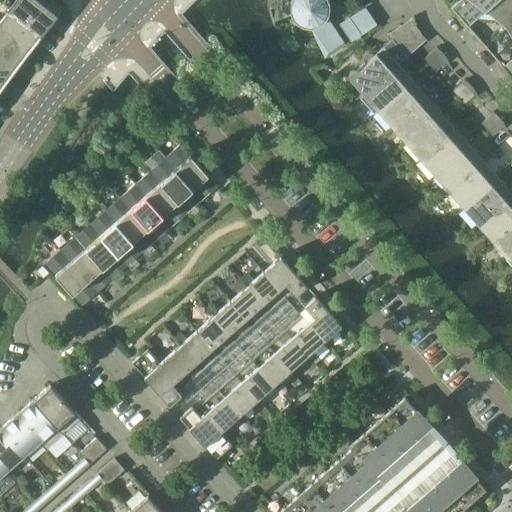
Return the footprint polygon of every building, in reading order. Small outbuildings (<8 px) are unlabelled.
[(15,0),(9,8),(40,34),(50,21),(61,8),(51,0),(15,0)] [(329,10),(329,4),(327,0),(291,0),(290,3),(290,9),(290,13),(292,17),(293,20),(295,22),(299,25),(304,27),(310,28),(312,28),(329,53),(345,43),(327,17),(328,15),(328,13),(329,10)] [(494,19),(505,28),(511,22),(511,8),(504,0),(458,0),(451,7),(467,26),(477,18),(494,19)] [(9,8),(0,18),(0,32),(26,51),(34,41),(40,34),(9,8)] [(364,93),(365,93),(398,64),(398,63),(425,40),(426,40),(427,40),(421,33),(417,27),(415,21),(414,16),(413,16),(413,17),(387,33),(392,39),(388,43),(384,47),(383,47),(373,55),(372,55),(371,54),(370,54),(368,54),(367,54),(366,55),(365,56),(365,57),(364,58),(364,60),(365,61),(365,62),(357,69),(350,76),(364,93)] [(360,33),(349,17),(339,23),(350,39),(360,33)] [(511,22),(505,28),(511,38),(511,57),(502,66),(511,77),(511,22)] [(0,32),(0,62),(12,71),(19,61),(26,51),(0,32)] [(425,58),(430,64),(442,53),(440,51),(437,48),(425,58)] [(445,56),(442,53),(430,64),(435,70),(447,60),(445,56)] [(0,62),(0,86),(5,80),(12,71),(0,62)] [(379,109),(412,80),(398,64),(365,93),(364,93),(360,97),(375,114),(379,110),(379,109)] [(379,110),(393,126),(427,96),(412,80),(379,109),(379,110)] [(453,90),(459,97),(471,86),(470,85),(465,80),(453,90)] [(474,89),(471,86),(459,97),(464,102),(476,92),(474,89)] [(393,126),(407,142),(441,112),(427,96),(393,126)] [(455,128),(441,112),(407,142),(421,158),(455,128)] [(482,123),(488,129),(500,118),(497,116),(494,113),(482,123)] [(501,120),(500,118),(488,129),(492,135),(504,125),(501,120)] [(470,145),(455,128),(421,158),(424,161),(435,174),(451,161),(470,145)] [(181,144),(165,157),(203,199),(218,186),(181,144)] [(435,174),(450,190),(484,161),(470,145),(451,161),(435,174)] [(150,170),(187,212),(203,199),(165,157),(160,151),(145,164),(150,170)] [(464,207),(498,177),(484,161),(450,190),(464,207)] [(172,225),(187,212),(150,170),(135,184),(172,225)] [(464,207),(478,222),(511,193),(498,177),(464,207)] [(120,196),(157,239),(172,225),(135,184),(120,196)] [(511,192),(511,193),(478,222),(492,238),(511,220),(511,192)] [(120,196),(105,210),(142,252),(157,239),(120,196)] [(90,223),(127,265),(142,252),(105,210),(90,223)] [(511,220),(492,238),(507,255),(511,250),(511,220)] [(112,278),(127,265),(90,223),(75,236),(112,278)] [(60,249),(97,292),(112,278),(75,236),(60,249)] [(82,305),(97,292),(60,249),(45,263),(82,305)] [(306,285),(280,256),(263,271),(286,296),(285,297),(288,301),(306,285)] [(36,270),(41,275),(43,278),(49,272),(42,264),(36,270)] [(286,296),(263,271),(247,286),(269,311),(285,297),(286,296)] [(186,400),(192,406),(194,409),(301,315),(298,311),(316,295),(311,291),(306,285),(288,301),(285,297),(178,391),(181,394),(186,400)] [(269,311),(247,286),(230,300),(252,326),(269,311)] [(302,314),(324,340),(341,325),(316,295),(298,311),(301,315),(302,314)] [(235,341),(252,326),(230,300),(213,315),(235,341)] [(285,329),(308,354),(324,340),(302,314),(301,315),(285,329)] [(213,315),(196,330),(219,355),(235,341),(213,315)] [(291,369),(308,354),(285,329),(268,344),(291,369)] [(202,370),(219,355),(196,330),(180,345),(202,370)] [(268,344),(252,358),(274,384),(291,369),(268,344)] [(144,376),(169,404),(181,394),(178,391),(202,370),(180,345),(159,362),(160,363),(152,369),(144,376)] [(146,362),(154,356),(147,349),(140,356),(146,362)] [(140,356),(132,362),(138,369),(146,362),(140,356)] [(160,363),(159,362),(154,356),(146,362),(152,369),(160,363)] [(257,399),(274,384),(252,358),(235,373),(257,399)] [(146,362),(138,369),(144,376),(152,369),(146,362)] [(257,399),(235,373),(218,388),(241,413),(257,399)] [(33,400),(63,435),(80,419),(74,412),(74,411),(50,384),(33,400)] [(223,429),(241,413),(218,388),(194,409),(192,406),(180,416),(204,445),(212,438),(220,431),(223,429)] [(458,511),(485,489),(450,449),(440,454),(439,452),(437,449),(433,440),(440,437),(430,425),(405,397),(349,446),(351,449),(279,511),(458,511)] [(17,414),(40,441),(41,441),(47,449),(63,435),(33,400),(17,414)] [(40,441),(17,414),(0,428),(0,429),(24,456),(40,441)] [(0,463),(7,471),(24,456),(0,429),(0,463)] [(218,445),(226,438),(220,431),(212,438),(218,445)] [(84,457),(90,463),(107,449),(97,437),(80,452),(84,457)] [(212,438),(204,445),(211,452),(218,445),(212,438)] [(226,438),(218,445),(224,452),(232,445),(226,438)] [(218,445),(211,452),(217,458),(220,455),(224,452),(218,445)] [(74,478),(90,463),(84,457),(68,471),(74,478)] [(115,458),(98,472),(103,478),(104,477),(109,483),(125,469),(115,458)] [(74,478),(68,471),(52,486),(57,492),(74,478)] [(82,487),(86,492),(103,478),(98,472),(82,487)] [(52,486),(36,500),(41,506),(57,492),(52,486)] [(65,501),(70,507),(86,492),(82,487),(65,501)] [(162,511),(147,495),(131,509),(133,511),(162,511)] [(34,511),(41,506),(36,500),(22,511),(34,511)] [(63,511),(70,507),(65,501),(52,511),(63,511)]
